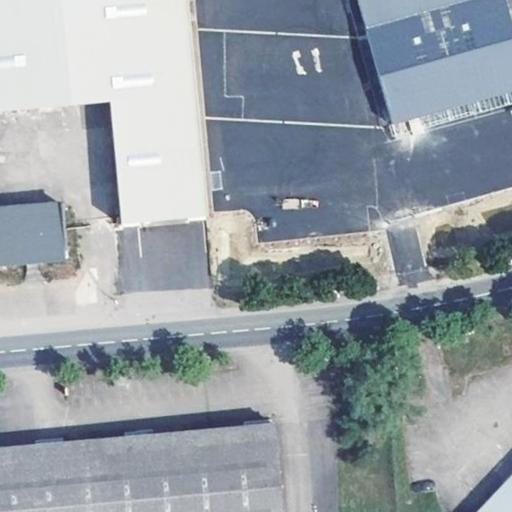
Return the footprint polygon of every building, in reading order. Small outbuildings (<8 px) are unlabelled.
[(0,0),(0,112),(110,104),(122,223),(207,217),(187,0),(0,0)] [(511,92),(511,29),(504,0),(357,0),(392,126),(511,92)] [(0,208),(0,263),(68,259),(63,203),(0,208)] [(281,511),(275,424),(0,449),(0,511),(281,511)] [(511,511),(511,473),(476,511),(511,511)]
